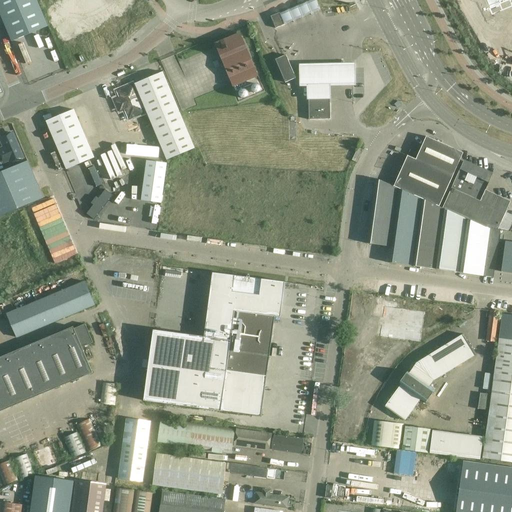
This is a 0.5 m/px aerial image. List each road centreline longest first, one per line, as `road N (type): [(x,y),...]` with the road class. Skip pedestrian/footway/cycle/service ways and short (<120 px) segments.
road 1 (unclassified): [(22,106),(81,233),(345,269)]
road 2 (unclassified): [(310,511),(345,269)]
road 3 (unclassified): [(345,269),(361,172),(428,98)]
road 4 (unclassified): [(22,106),(122,63),(155,40),(178,8)]
road 5 (unclassified): [(511,292),(345,269)]
